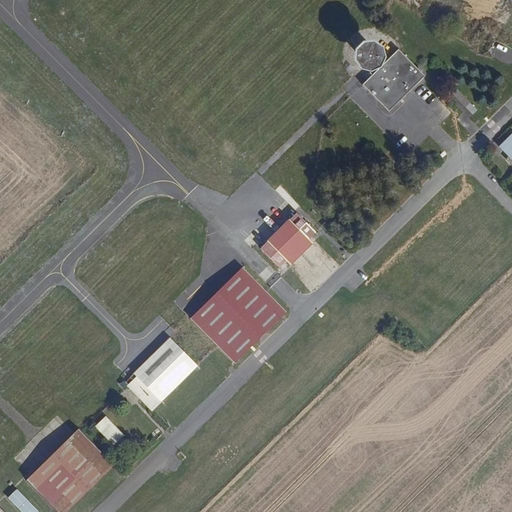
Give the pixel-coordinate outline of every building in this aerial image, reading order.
[(354,42),(353,54),(359,62),(368,65),(374,65),(378,69),(362,86),(389,112),(425,75),(399,49),(384,65),(380,60),(385,50),(381,40),(373,34),(362,35),(354,42)] [(457,84),(452,89),(475,111),(481,106),(457,84)] [(511,131),(501,142),(511,152),(511,131)] [(318,229),(299,210),(262,247),(281,267),(288,259),(318,229)] [(267,291),(260,285),(242,266),(188,320),(215,348),(232,364),(286,310),(267,291)] [(197,365),(169,337),(133,374),(136,377),(131,382),(128,386),(153,410),(197,365)] [(107,421),(99,429),(113,444),(122,435),(107,421)] [(81,431),(78,428),(75,431),(30,475),(27,478),(60,511),(68,511),(115,466),(81,431)]
